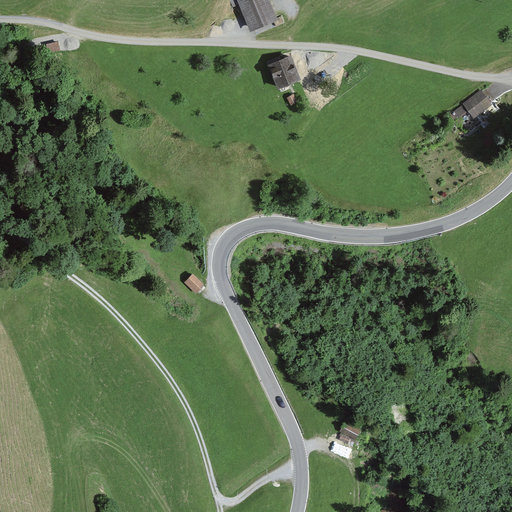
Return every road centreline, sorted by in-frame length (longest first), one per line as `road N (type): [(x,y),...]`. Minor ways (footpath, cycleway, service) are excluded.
road 1 (tertiary): [(298,511),(298,447),(223,287),(225,243),(266,223),(346,235),(410,232),(470,213),(511,182)]
road 2 (unclassified): [(511,75),(473,76),(331,46),(142,41),(0,18)]
road 3 (track): [(0,222),(102,300),(162,368),(196,427),(218,498)]
road 4 (track): [(82,511),(74,454),(92,435),(123,451),(165,511)]
